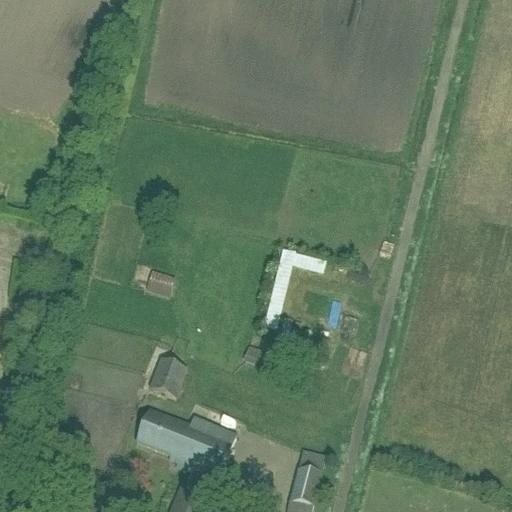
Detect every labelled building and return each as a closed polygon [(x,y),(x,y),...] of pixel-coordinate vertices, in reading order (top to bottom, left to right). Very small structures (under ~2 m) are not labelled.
[(322,278),(325,264),(281,255),(264,332),(276,334),(290,271),(322,278)] [(174,285),(152,278),(146,297),(168,304),(174,285)] [(277,381),(283,364),(264,357),(264,356),(247,352),(242,367),(259,371),(257,375),(277,381)] [(175,405),(187,374),(159,364),(148,394),(175,405)] [(176,472),(192,479),(211,486),(217,488),(236,444),(199,430),(200,427),(195,425),(193,432),(150,416),(137,449),(171,461),(169,466),(178,469),(176,472)] [(314,511),(326,464),(301,458),(289,506),(290,506),(288,511),(313,511),(314,511)] [(205,502),(211,486),(192,479),(186,494),(182,492),(174,511),(207,511),(211,504),(205,502)]
